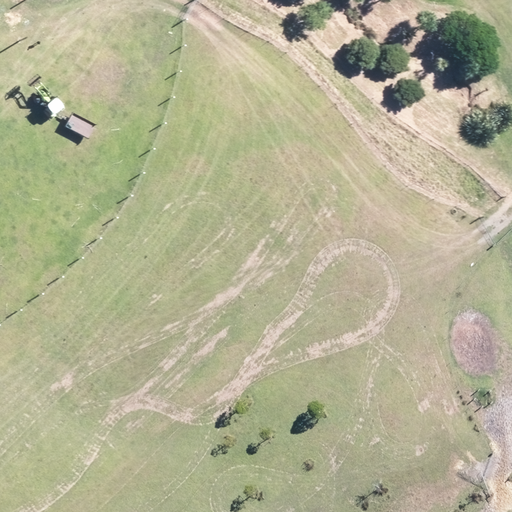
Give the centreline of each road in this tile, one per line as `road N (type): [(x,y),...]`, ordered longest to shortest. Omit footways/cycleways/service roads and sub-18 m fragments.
road 1 (track): [(157,0),(184,9),(259,63),(410,232),(454,244),(487,233),(511,211)]
road 2 (track): [(0,51),(50,41),(124,0)]
